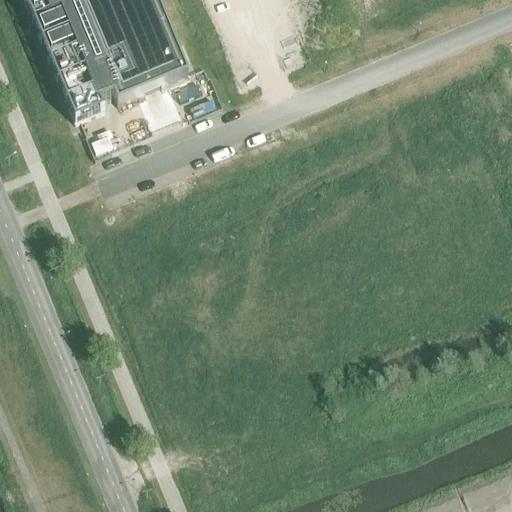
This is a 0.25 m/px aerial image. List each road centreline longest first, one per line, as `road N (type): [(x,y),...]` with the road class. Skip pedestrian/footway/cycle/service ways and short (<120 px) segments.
road 1 (unclassified): [(101,188),(511,18)]
road 2 (tertiary): [(130,511),(0,197)]
road 3 (tertiary): [(0,327),(75,511)]
